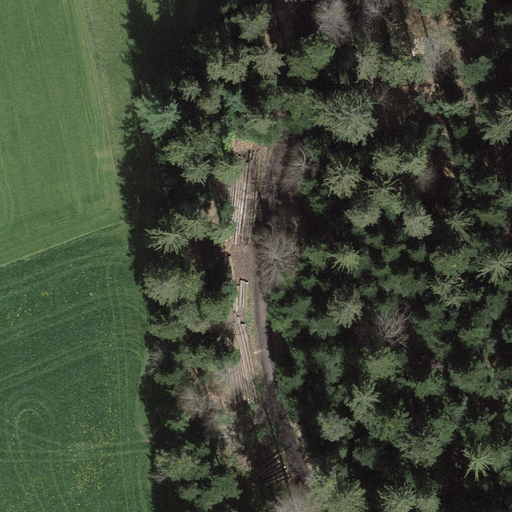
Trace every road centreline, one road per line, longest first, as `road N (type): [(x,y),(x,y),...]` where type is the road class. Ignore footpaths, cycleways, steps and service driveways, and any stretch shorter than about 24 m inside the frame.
road 1 (track): [(511,458),(433,397),(275,329),(293,126),(273,0)]
road 2 (track): [(275,329),(279,401),(331,511)]
